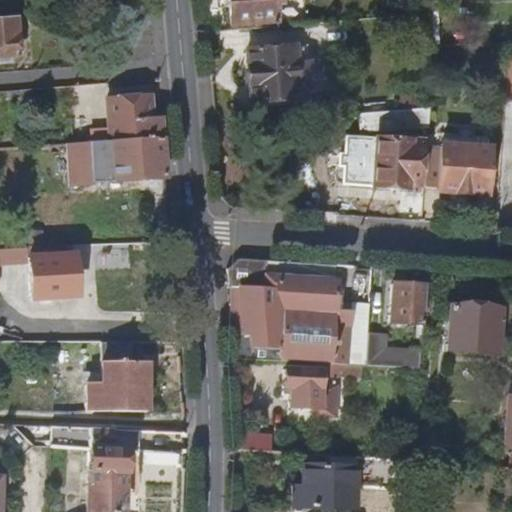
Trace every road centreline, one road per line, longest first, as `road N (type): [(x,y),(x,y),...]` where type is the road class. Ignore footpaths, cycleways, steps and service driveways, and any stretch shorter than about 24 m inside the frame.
road 1 (residential): [(196,230),(511,251)]
road 2 (tertiary): [(196,230),(207,511)]
road 3 (tertiary): [(176,0),(196,230)]
